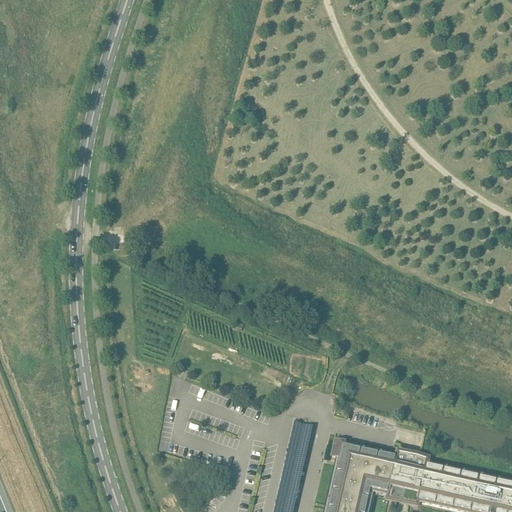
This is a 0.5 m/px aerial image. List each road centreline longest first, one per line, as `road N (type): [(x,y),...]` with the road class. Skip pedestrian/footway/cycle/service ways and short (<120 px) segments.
road 1 (tertiary): [(120,511),(95,441),(80,357),(76,250),(93,121),(128,0)]
road 2 (track): [(78,228),(341,352)]
road 3 (track): [(341,352),(511,411)]
